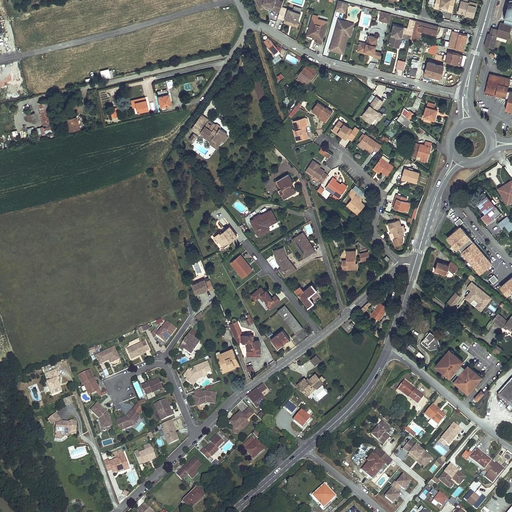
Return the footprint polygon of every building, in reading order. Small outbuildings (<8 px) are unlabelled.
[(255,0),(258,5),(263,3),(268,5),(267,8),(279,13),(280,9),(283,2),(278,0),(255,0)] [(348,3),(339,0),(335,10),(345,13),(348,3)] [(435,0),(434,5),(452,10),(454,0),(435,0)] [(469,3),(462,1),(459,13),(474,17),(477,4),(470,2),(469,3)] [(297,23),(301,13),(288,9),(287,11),(280,9),(279,13),(277,18),(284,20),(285,19),(297,23)] [(382,11),(379,20),(390,23),(392,13),(382,11)] [(316,18),(311,17),(306,35),(312,37),(313,37),(313,36),(315,36),(315,37),(315,38),(317,38),(316,42),(320,43),(326,21),(316,18)] [(350,34),(353,24),(342,20),(339,30),(335,28),(329,49),(341,53),(345,37),(344,36),(345,33),(350,34)] [(439,27),(420,22),(418,29),(417,32),(419,32),(419,30),(437,35),(439,27)] [(406,39),(409,29),(394,25),(389,45),(397,47),(400,37),(402,37),(406,39)] [(489,34),(485,46),(491,47),(495,36),(497,36),(499,30),(492,28),(490,34),(489,34)] [(468,35),(453,32),(452,33),(455,33),(451,47),(464,50),(468,35)] [(350,36),(350,34),(345,33),(344,36),(345,37),(341,53),(342,53),(348,36),(350,36)] [(378,37),(369,35),(367,42),(360,41),(358,49),(374,53),(375,51),(378,37)] [(270,40),(269,38),(265,41),(267,43),(266,43),(276,56),(281,53),(271,40),(270,40)] [(463,55),(453,53),(451,62),(461,65),(463,55)] [(280,55),(272,60),(275,63),(282,58),(280,55)] [(420,60),(413,58),(410,74),(416,75),(420,60)] [(398,59),(395,74),(403,75),(406,61),(398,59)] [(444,66),(429,61),(426,73),(436,77),(435,80),(440,82),(444,66)] [(309,70),(305,67),(299,75),(299,76),(297,79),(300,82),(309,70)] [(102,79),(110,78),(109,69),(100,70),(102,79)] [(315,74),(309,70),(300,82),(305,85),(307,82),(308,83),(315,74)] [(485,92),(506,97),(507,91),(510,79),(489,74),(485,92)] [(80,86),(68,89),(69,94),(81,92),(80,86)] [(255,88),(258,99),(267,96),(264,86),(255,88)] [(171,104),(168,94),(158,97),(160,107),(171,104)] [(377,110),(383,101),(377,96),(362,116),(371,123),(376,117),(380,120),(383,115),(377,110)] [(146,100),(146,97),(131,100),(133,107),(136,107),(135,102),(146,100)] [(148,109),(146,100),(135,102),(136,107),(137,112),(148,109)] [(326,107),(318,102),(312,110),(319,115),(322,117),(320,118),(326,122),(333,111),(327,107),(326,107)] [(436,104),(429,102),(424,117),(435,120),(438,110),(434,109),(436,104)] [(292,117),(300,108),(296,105),(289,115),(292,117)] [(27,123),(36,123),(36,113),(27,113),(27,123)] [(409,127),(413,122),(402,113),(397,118),(409,127)] [(79,128),(76,117),(66,119),(68,130),(79,128)] [(310,125),(308,119),(306,117),(294,121),(296,130),(298,135),(299,135),(300,141),(305,139),(304,135),(309,134),(307,128),(306,129),(305,127),(306,126),(310,125)] [(208,122),(203,119),(198,127),(202,130),(213,138),(214,137),(221,142),(228,131),(217,123),(214,128),(207,123),(208,122)] [(215,124),(209,120),(208,122),(207,123),(214,128),(217,123),(215,124)] [(344,124),(339,120),(333,129),(336,131),(340,134),(339,135),(346,139),(353,130),(344,124)] [(213,138),(202,130),(201,132),(212,140),(213,138)] [(382,146),(365,134),(361,141),(367,145),(365,147),(373,152),(374,151),(377,153),(382,146)] [(425,145),(417,143),(415,148),(420,150),(418,155),(422,157),(421,160),(427,162),(427,158),(428,158),(431,147),(432,143),(426,142),(425,145)] [(318,151),(328,158),(331,154),(322,147),(318,151)] [(420,150),(415,148),(413,153),(417,159),(421,160),(422,157),(418,155),(420,150)] [(394,166),(381,157),(375,166),(381,170),(388,175),(394,166)] [(321,164),(315,159),(313,161),(307,168),(320,178),(319,179),(323,182),(328,175),(323,171),(324,169),(320,167),(319,166),(321,164)] [(420,171),(404,167),(402,176),(417,180),(420,171)] [(306,169),(313,174),(312,175),(318,180),(319,179),(320,178),(307,168),(306,169)] [(293,182),(288,174),(277,180),(282,188),(279,190),(284,198),(297,191),(293,185),(291,186),(289,184),(293,182)] [(337,180),(333,177),(326,187),(333,192),(332,194),(333,195),(332,197),(337,201),(346,188),(341,185),(336,181),(337,180)] [(511,180),(498,189),(508,203),(511,200),(511,180)] [(352,199),(347,205),(353,210),(352,211),(357,215),(364,206),(361,203),(358,201),(361,197),(356,193),(353,196),(354,197),(352,199)] [(407,198),(397,194),(396,197),(398,198),(395,207),(404,211),(407,202),(407,201),(406,201),(407,198)] [(491,201),(487,195),(479,201),(488,212),(486,213),(482,217),(487,224),(501,213),(494,204),(491,201)] [(488,212),(479,201),(477,203),(486,213),(488,212)] [(277,221),(271,210),(251,220),(259,235),(270,230),(268,225),(277,221)] [(399,219),(388,215),(385,223),(387,224),(387,225),(385,231),(394,235),(395,231),(397,232),(399,227),(397,227),(399,219)] [(508,218),(507,216),(499,223),(502,227),(505,225),(510,231),(511,228),(511,225),(506,219),(508,218)] [(458,226),(464,221),(460,217),(454,222),(458,226)] [(225,229),(229,226),(223,218),(219,221),(225,229)] [(480,274),(494,263),(461,225),(446,238),(457,250),(458,249),(480,274)] [(237,236),(230,226),(222,233),(221,232),(214,237),(218,242),(220,242),(223,245),(227,242),(228,243),(237,236)] [(307,239),(301,230),(293,236),(300,246),(297,248),(304,259),(315,252),(308,241),(307,241),(306,240),(307,239)] [(300,246),(293,236),(290,237),(297,248),(300,246)] [(286,258),(284,248),(274,251),(277,263),(281,267),(288,275),(297,270),(287,259),(286,260),(285,259),(286,258)] [(357,259),(356,251),(346,251),(347,260),(342,261),(343,269),(347,269),(347,268),(352,267),(352,269),(358,268),(358,262),(356,262),(356,259),(357,259)] [(370,259),(369,251),(360,253),(362,261),(370,259)] [(243,257),(240,254),(230,262),(242,277),(251,270),(242,258),(243,257)] [(450,264),(438,261),(435,270),(446,274),(448,269),(454,272),(458,266),(451,261),(450,264)] [(285,277),(288,275),(281,267),(278,270),(285,277)] [(488,278),(493,284),(498,280),(494,274),(488,278)] [(511,276),(498,288),(506,297),(510,295),(511,297),(511,276)] [(211,279),(206,281),(205,279),(192,285),(196,294),(209,289),(210,291),(214,289),(211,279)] [(471,281),(467,287),(471,290),(472,288),(475,285),(471,281)] [(305,291),(301,286),(295,290),(309,307),(314,302),(311,297),(311,296),(311,295),(317,290),(312,284),(305,291)] [(473,289),(471,291),(471,290),(466,296),(470,299),(473,295),(480,301),(479,303),(483,307),(491,297),(475,285),(472,288),(473,289)] [(281,301),(276,294),(272,297),(267,289),(265,291),(262,286),(250,294),(255,301),(260,297),(269,310),(281,301)] [(460,295),(455,291),(448,301),(453,305),(460,295)] [(480,301),(473,295),(470,299),(466,296),(465,297),(470,302),(473,298),(478,302),(475,306),(480,310),(483,307),(479,303),(480,301)] [(376,301),(373,298),(364,306),(367,309),(371,305),(371,306),(376,301)] [(387,307),(379,302),(371,314),(379,320),(387,307)] [(303,328),(285,304),(277,310),(295,334),(303,328)] [(503,327),(503,325),(507,328),(508,326),(511,328),(511,313),(511,314),(507,320),(497,313),(493,320),(503,327)] [(261,347),(260,340),(254,340),(253,340),(253,334),(243,334),(238,320),(229,324),(233,333),(237,343),(242,341),(246,339),(247,343),(248,346),(248,353),(261,353),(261,347)] [(158,331),(155,336),(162,341),(166,341),(168,338),(167,337),(169,335),(170,336),(175,329),(166,322),(158,331)] [(151,334),(153,339),(155,336),(158,331),(152,326),(149,330),(152,332),(151,334)] [(290,338),(283,329),(271,338),(278,348),(290,338)] [(436,337),(430,332),(421,342),(426,347),(427,346),(430,349),(440,347),(439,343),(438,340),(436,337)] [(188,336),(179,349),(183,352),(184,351),(191,356),(200,344),(188,336)] [(149,350),(144,341),(126,350),(131,360),(138,356),(138,355),(145,352),(149,350)] [(107,361),(109,360),(109,361),(110,364),(119,359),(113,348),(95,357),(100,365),(108,361),(107,361)] [(240,365),(233,348),(220,353),(221,355),(218,356),(220,362),(221,361),(223,365),(220,366),(222,370),(229,367),(230,369),(240,365)] [(419,351),(416,355),(422,359),(425,356),(419,351)] [(322,361),(317,355),(311,361),(316,366),(322,361)] [(211,370),(207,361),(196,366),(197,368),(194,369),(192,372),(189,370),(184,376),(187,378),(186,380),(191,385),(195,380),(194,379),(196,376),(201,374),(202,375),(207,374),(206,372),(211,370)] [(460,373),(465,367),(460,363),(456,369),(460,373)] [(46,383),(51,396),(62,393),(57,379),(59,378),(56,370),(47,374),(50,382),(46,383)] [(94,379),(90,370),(78,376),(83,385),(84,384),(89,396),(100,390),(95,380),(94,379)] [(207,375),(207,374),(202,375),(201,374),(196,376),(194,379),(195,380),(191,385),(193,386),(198,379),(207,375)] [(306,378),(300,383),(302,386),(301,388),(305,393),(308,389),(309,391),(313,387),(315,389),(323,382),(317,374),(310,379),(308,381),(307,379),(306,378)] [(162,388),(158,379),(151,382),(146,384),(145,383),(141,384),(146,395),(162,388)] [(511,379),(498,395),(511,408),(511,379)] [(415,389),(404,381),(398,389),(408,398),(415,390),(415,389)] [(267,389),(263,384),(247,395),(251,400),(255,397),(267,389)] [(308,389),(305,393),(307,396),(315,389),(313,387),(309,391),(308,389)] [(312,395),(317,402),(329,393),(325,387),(320,391),(318,389),(312,395)] [(201,389),(193,392),(195,396),(199,404),(205,402),(206,402),(206,403),(215,404),(216,393),(204,392),(202,392),(201,389)] [(424,396),(415,390),(408,398),(418,405),(424,396)] [(199,404),(195,396),(193,396),(198,406),(206,403),(206,402),(205,402),(199,404)] [(63,399),(65,405),(72,403),(71,397),(63,399)] [(166,407),(169,406),(165,399),(153,404),(161,420),(173,414),(172,411),(171,411),(170,412),(168,408),(167,408),(166,407)] [(297,408),(289,402),(285,407),(292,413),(297,408)] [(97,403),(91,410),(99,419),(101,424),(105,423),(106,427),(112,425),(109,417),(105,413),(106,412),(97,403)] [(439,410),(432,405),(424,414),(438,425),(443,419),(437,414),(439,410)] [(254,413),(249,408),(242,415),(239,413),(236,417),(233,420),(229,423),(236,430),(254,413)] [(139,416),(132,410),(128,414),(129,415),(128,416),(127,417),(127,416),(116,420),(120,430),(134,425),(136,422),(134,421),(139,416)] [(265,410),(257,417),(263,422),(270,415),(265,410)] [(310,418),(302,411),(294,421),(302,428),(310,418)] [(55,423),(60,419),(55,414),(50,418),(55,423)] [(172,424),(171,420),(161,424),(163,428),(162,429),(169,444),(178,439),(174,431),(171,424),(172,424)] [(389,426),(382,421),(371,434),(383,445),(389,438),(382,433),(384,431),(384,432),(389,426)] [(461,430),(454,423),(450,428),(441,439),(446,443),(448,445),(452,440),(453,438),(453,439),(461,430)] [(257,438),(262,435),(257,430),(253,433),(257,438)] [(224,442),(217,435),(210,442),(211,443),(210,444),(212,446),(211,447),(208,447),(204,450),(204,449),(200,453),(207,460),(210,457),(211,457),(218,450),(217,449),(224,442)] [(256,441),(253,437),(242,446),(246,450),(245,450),(253,459),(257,456),(256,454),(262,448),(256,441)] [(430,457),(410,440),(403,448),(409,453),(423,464),(430,457)] [(156,458),(152,448),(139,453),(140,455),(136,457),(139,463),(142,462),(143,464),(156,458)] [(372,455),(375,457),(370,463),(369,462),(362,471),(372,479),(377,473),(384,464),(387,467),(389,464),(393,460),(389,458),(377,448),(374,452),(372,455)] [(491,461),(476,449),(469,458),(484,470),(491,461)] [(423,464),(409,453),(408,454),(424,467),(432,458),(430,457),(423,464)] [(124,459),(122,454),(116,456),(118,460),(116,460),(110,463),(109,460),(104,462),(108,471),(112,470),(113,473),(117,472),(120,471),(121,472),(127,470),(125,464),(128,463),(126,458),(124,459)] [(201,464),(195,458),(189,464),(183,470),(182,469),(179,472),(185,478),(188,475),(189,476),(201,464)] [(445,463),(439,458),(436,461),(442,466),(445,463)] [(495,464),(491,461),(484,470),(488,473),(495,464)] [(246,469),(241,463),(236,466),(242,473),(246,469)] [(380,476),(387,467),(384,464),(377,473),(380,476)] [(503,470),(495,464),(488,473),(485,476),(493,483),(503,470)] [(457,471),(450,465),(438,479),(445,485),(449,481),(451,478),(459,485),(465,477),(458,472),(457,473),(456,472),(457,471)] [(185,478),(179,472),(176,475),(182,480),(185,478)] [(393,505),(400,496),(397,493),(401,488),(405,491),(412,482),(401,474),(383,496),(393,505)] [(453,484),(449,481),(445,485),(449,489),(453,484)] [(335,497),(324,485),(314,494),(319,501),(318,502),(322,506),(330,498),(332,500),(335,497)] [(204,495),(196,487),(181,502),(188,510),(190,508),(190,509),(198,502),(197,501),(204,495)] [(429,495),(434,498),(431,504),(441,510),(448,498),(432,489),(429,495)] [(474,493),(471,490),(464,499),(467,501),(474,493)] [(480,497),(474,493),(467,501),(472,506),(480,497)] [(332,500),(330,498),(322,506),(323,508),(332,500)] [(449,504),(456,508),(459,503),(452,498),(449,504)]
